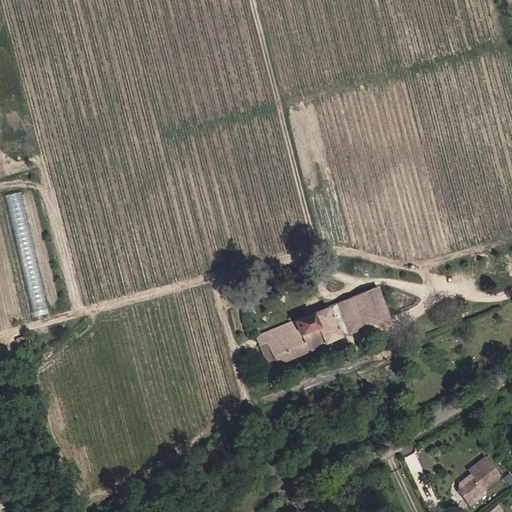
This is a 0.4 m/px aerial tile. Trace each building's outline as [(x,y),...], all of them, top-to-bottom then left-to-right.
[(20,89),(2,91),(4,107),(22,105),(20,89)] [(34,314),(45,312),(40,280),(29,282),(34,314)] [(324,306),(336,336),(383,318),(372,288),(324,306)] [(286,336),(292,353),(336,336),(324,306),(289,320),(294,333),(286,336)] [(294,333),(289,320),(251,333),(263,363),(292,353),(286,336),(294,333)] [(484,461),(468,473),(471,477),(458,486),(457,493),(462,500),(464,498),(470,506),(482,497),(483,492),(482,490),(497,479),(484,461)]
